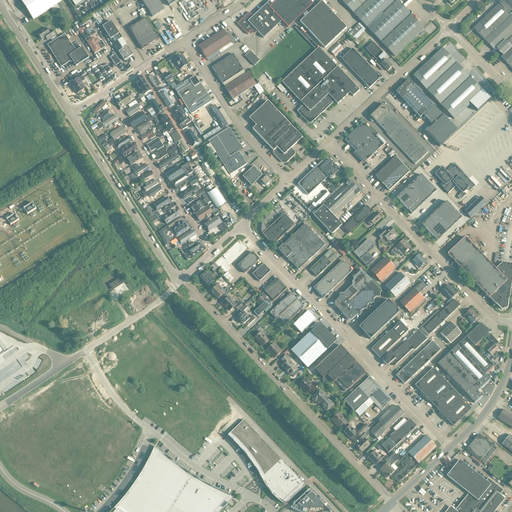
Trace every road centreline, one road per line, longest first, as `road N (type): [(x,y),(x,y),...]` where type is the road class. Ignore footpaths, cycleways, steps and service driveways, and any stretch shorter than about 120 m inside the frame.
road 1 (unclassified): [(453,446),(241,223)]
road 2 (unclassified): [(390,503),(198,299)]
road 3 (unclassified): [(511,321),(489,314),(329,142)]
road 4 (unclassified): [(179,280),(69,115)]
road 5 (residential): [(211,251),(104,93)]
road 6 (unknown): [(399,189),(440,234),(432,253),(511,201)]
road 7 (unclassified): [(286,179),(184,42)]
road 8 (unclassified): [(329,142),(444,31)]
road 9 (unclassified): [(69,115),(0,6)]
